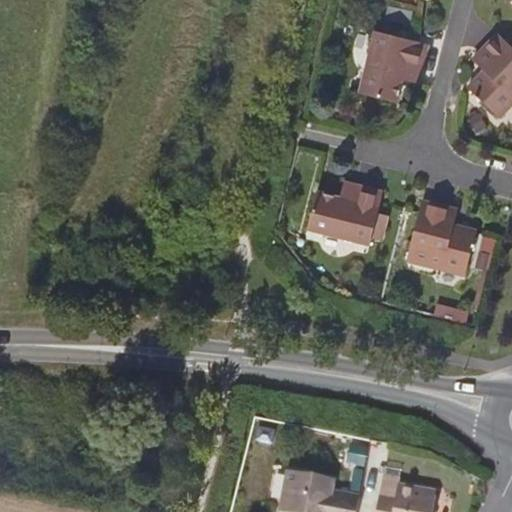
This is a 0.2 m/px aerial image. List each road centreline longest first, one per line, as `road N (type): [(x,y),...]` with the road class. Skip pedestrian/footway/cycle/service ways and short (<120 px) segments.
road 1 (tertiary): [(0,344),(314,368),(511,412)]
road 2 (residential): [(422,162),(463,0)]
